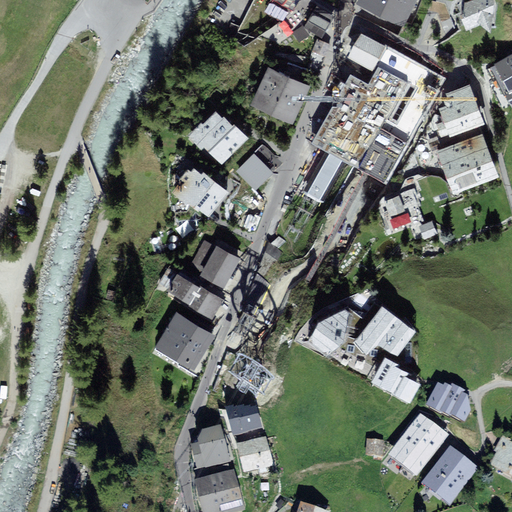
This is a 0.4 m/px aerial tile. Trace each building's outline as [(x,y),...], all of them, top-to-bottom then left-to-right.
[(222,0),(215,14),(240,27),(250,9),(291,33),(309,0),(222,0)] [(416,0),(360,0),(355,13),(401,34),(416,0)] [(496,19),(491,0),(453,0),(459,28),(496,19)] [(321,30),(329,16),(313,7),(305,21),(321,30)] [(357,31),(346,55),(369,66),(381,43),(357,31)] [(310,66),(319,44),(306,39),(297,60),(310,66)] [(347,71),(306,139),(327,151),(302,192),(316,200),(340,159),(355,167),(383,119),(412,136),(446,78),(383,45),(367,75),(364,80),(347,71)] [(511,105),(511,46),(480,62),(503,110),(511,105)] [(306,86),(262,64),(243,103),(287,125),(306,86)] [(429,112),(438,137),(467,126),(475,124),(477,123),(464,83),(443,90),(429,112)] [(204,147),(221,164),(246,139),(217,111),(188,138),(200,149),(204,147)] [(478,133),(475,124),(467,126),(471,136),(478,133)] [(471,136),(433,150),(449,194),(496,176),(480,132),(478,133),(471,136)] [(267,162),(273,154),(261,145),(255,154),(267,162)] [(254,154),(236,171),(255,191),(273,173),(254,154)] [(194,165),(173,191),(208,217),(227,192),(194,165)] [(435,234),(416,186),(378,199),(391,234),(410,226),(416,240),(435,234)] [(239,258),(213,243),(196,274),(221,288),(239,258)] [(193,283),(170,270),(160,287),(183,301),(193,283)] [(208,318),(221,298),(198,283),(185,303),(208,318)] [(317,308),(308,330),(330,345),(344,335),(351,306),(347,294),(317,308)] [(416,322),(381,295),(353,331),(368,343),(376,333),(395,348),(416,322)] [(191,368),(212,333),(170,309),(150,344),(191,368)] [(386,346),(373,370),(412,393),(423,373),(409,365),(411,361),(396,352),(386,346)] [(437,370),(423,398),(460,417),(471,392),(461,386),(462,382),(437,370)] [(235,407),(224,410),(232,438),(260,430),(254,410),(251,411),(250,408),(245,409),(244,407),(234,410),(235,407)] [(416,414),(386,451),(415,474),(445,436),(416,414)] [(231,462),(221,424),(197,431),(199,442),(191,444),(198,468),(205,466),(205,468),(231,462)] [(363,436),(362,454),(380,455),(381,437),(363,436)] [(265,437),(236,444),(244,471),(273,465),(265,437)] [(511,443),(501,437),(486,461),(511,476),(511,443)] [(475,467),(446,445),(417,482),(445,504),(475,467)] [(233,470),(194,480),(202,511),(234,511),(245,509),(233,470)] [(324,511),(296,502),(292,511),(324,511)]
